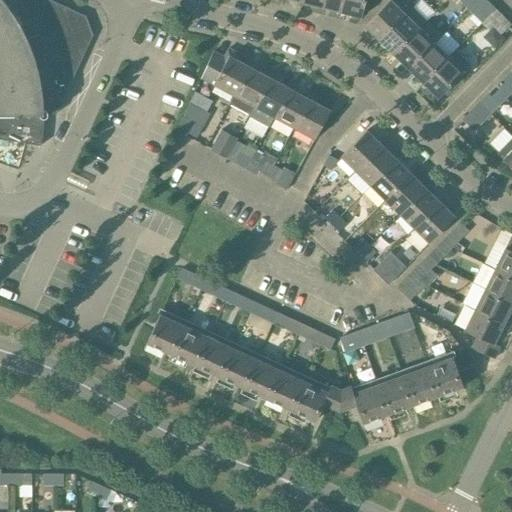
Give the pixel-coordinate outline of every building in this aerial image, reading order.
[(0,0),(0,138),(41,146),(44,113),(57,113),(57,114),(93,35),(86,16),(50,0),(21,0),(20,1),(31,18),(40,36),(29,41),(14,14),(2,0),(0,0)] [(324,0),(322,8),(342,13),(345,0),(324,0)] [(345,0),(342,13),(362,18),(366,0),(345,0)] [(406,14),(406,13),(399,7),(406,0),(405,0),(389,0),(365,25),(380,40),(406,14)] [(485,3),(477,12),(484,18),(492,10),(495,7),(488,0),(485,3)] [(380,40),(394,54),(427,21),(413,6),(406,13),(406,14),(380,40)] [(501,18),(493,27),(500,33),(508,26),(508,25),(511,23),(504,15),(501,18)] [(394,54),(409,69),(442,35),(427,21),(394,54)] [(435,42),(409,69),(423,83),(449,56),(435,42)] [(201,77),(234,94),(235,95),(250,67),(247,65),(237,60),(240,54),(229,49),(225,57),(214,52),(201,77)] [(449,56),(423,83),(438,97),(471,64),(456,49),(449,56)] [(250,60),(247,65),(250,67),(235,95),(234,94),(230,103),(250,114),(251,115),(270,77),(267,76),(257,70),(260,65),(250,60)] [(269,128),(275,116),(290,88),(287,86),(277,81),(280,76),(270,70),(267,76),(270,77),(251,115),(250,114),(249,117),(269,128)] [(275,116),(295,127),(310,99),(307,97),(297,92),(300,86),(290,81),(287,86),(290,88),(275,116)] [(497,89),(506,98),(511,91),(511,90),(504,82),(497,89)] [(499,105),(506,98),(497,89),(491,96),(499,105)] [(310,99),(295,127),(316,138),(331,110),(317,103),(320,97),(310,92),(307,97),(310,99)] [(190,102),(177,132),(180,133),(186,136),(188,133),(196,137),(210,113),(190,102)] [(480,103),(463,120),(474,131),(490,114),(480,103)] [(342,156),(357,171),(382,145),(367,130),(342,156)] [(511,137),(497,154),(511,168),(511,137)] [(397,159),(382,145),(357,171),(371,185),(397,159)] [(337,158),(329,154),(324,164),(332,168),(337,158)] [(411,173),(397,159),(371,185),(386,199),(411,173)] [(269,176),(275,165),(265,160),(260,171),(269,176)] [(275,165),(269,176),(277,180),(283,170),(275,165)] [(400,213),(426,187),(411,173),(386,199),(400,213)] [(415,228),(440,202),(426,187),(400,213),(415,228)] [(440,202),(415,228),(430,242),(455,216),(440,202)] [(332,225),(341,216),(334,209),(326,217),(332,225)] [(347,223),(341,216),(332,225),(339,231),(347,223)] [(461,222),(444,239),(453,248),(470,231),(461,222)] [(505,248),(495,269),(511,277),(511,234),(505,248)] [(362,253),(370,244),(363,237),(354,246),(362,253)] [(453,248),(444,239),(427,256),(436,265),(453,248)] [(377,251),(370,244),(362,253),(368,259),(377,251)] [(391,252),(374,269),(380,275),(390,284),(406,267),(391,252)] [(420,263),(413,271),(426,284),(429,287),(438,277),(431,270),(436,265),(427,256),(420,263)] [(177,278),(202,289),(207,279),(182,268),(177,278)] [(511,277),(495,269),(485,289),(511,302),(511,277)] [(426,284),(413,271),(407,277),(413,284),(420,290),(426,284)] [(404,294),(413,284),(407,277),(397,288),(404,294)] [(226,300),(231,290),(207,279),(202,289),(226,300)] [(420,290),(413,284),(404,294),(410,300),(420,290)] [(511,302),(485,289),(476,309),(475,310),(505,324),(507,320),(511,310),(511,302)] [(250,311),(255,301),(231,290),(226,300),(250,311)] [(274,322),(279,312),(255,301),(250,311),(274,322)] [(511,323),(511,322),(507,320),(505,324),(475,310),(476,309),(465,304),(455,324),(466,329),(465,331),(479,337),(473,348),(495,359),(501,348),(495,345),(501,331),(507,334),(511,323)] [(316,421),(324,403),(331,388),(163,310),(146,347),(160,353),(163,352),(164,350),(172,353),(170,357),(184,364),(187,363),(188,361),(196,365),(194,368),(208,375),(211,374),(212,372),(220,376),(218,380),(232,386),(236,385),(236,384),(244,387),(242,391),(256,397),(259,396),(260,395),(267,398),(266,402),(281,409),(284,408),(284,406),(291,409),(290,413),(304,420),(307,418),(308,417),(316,421)] [(298,333),(303,323),(279,312),(274,322),(298,333)] [(409,312),(384,321),(390,337),(415,328),(409,312)] [(384,321),(359,330),(365,346),(390,337),(384,321)] [(322,344),(327,334),(303,323),(298,333),(322,344)] [(365,346),(359,330),(341,336),(346,353),(365,346)] [(335,338),(327,334),(322,344),(331,348),(335,338)] [(358,405),(365,426),(380,420),(381,417),(381,415),(388,413),(390,417),(405,411),(407,408),(406,406),(413,404),(415,408),(430,402),(431,399),(431,397),(438,395),(440,399),(455,393),(456,390),(456,389),(464,386),(451,352),(353,388),(352,388),(358,405)] [(332,385),(331,388),(324,403),(341,411),(358,405),(352,388),(353,388),(352,386),(342,390),(332,385)] [(2,483),(12,483),(12,472),(2,472),(2,483)] [(21,472),(12,472),(12,483),(21,484),(21,472)] [(54,484),(54,473),(45,473),(45,484),(54,484)] [(54,473),(54,484),(64,484),(64,473),(54,473)] [(98,495),(102,485),(94,481),(89,491),(98,495)] [(111,489),(102,485),(98,495),(107,499),(111,489)]
